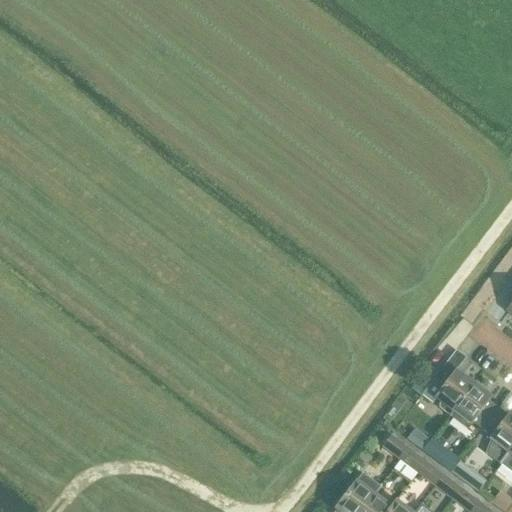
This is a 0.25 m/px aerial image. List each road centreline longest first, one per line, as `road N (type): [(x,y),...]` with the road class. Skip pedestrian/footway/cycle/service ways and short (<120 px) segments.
road 1 (track): [(281,511),(511,211)]
road 2 (track): [(54,511),(82,481),(113,467),(154,468),(250,511)]
